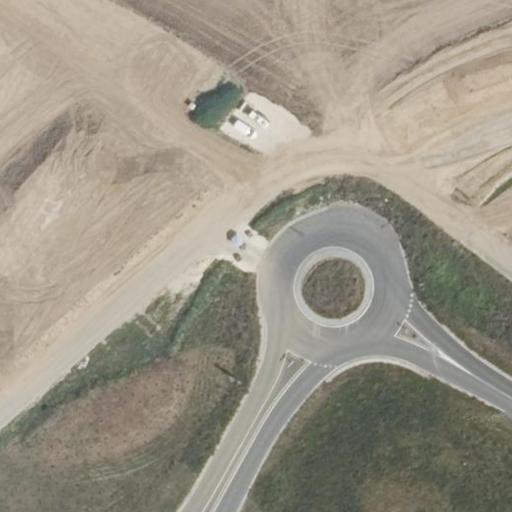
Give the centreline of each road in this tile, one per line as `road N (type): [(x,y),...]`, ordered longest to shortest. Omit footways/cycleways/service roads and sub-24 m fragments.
road 1 (track): [(0,411),(295,163),(333,156),(381,166),(511,264)]
road 2 (secondary): [(511,130),(453,156),(362,236)]
road 3 (secondary): [(362,236),(324,230),(291,249),(279,285),(292,321)]
road 4 (secondary): [(202,511),(270,395)]
